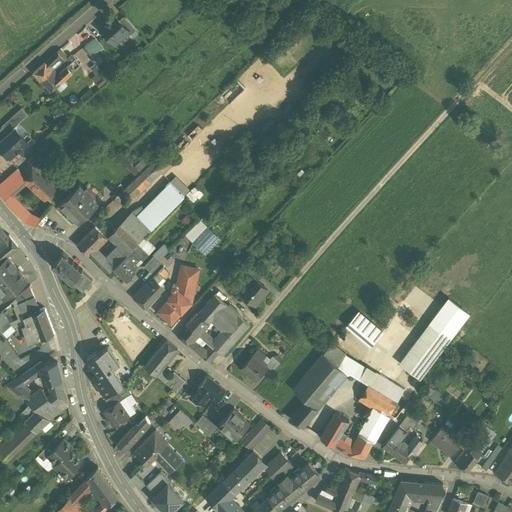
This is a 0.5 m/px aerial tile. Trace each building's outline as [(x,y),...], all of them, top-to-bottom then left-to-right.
[(119,20),(113,13),(107,18),(108,19),(100,26),(105,31),(104,37),(120,38),(128,32),(129,31),(119,20)] [(136,29),(124,16),(119,20),(129,31),(128,32),(130,34),(136,29)] [(96,37),(85,46),(89,51),(97,45),(100,42),(96,37)] [(89,51),(92,56),(101,49),(97,45),(89,51)] [(68,58),(60,49),(48,59),(53,64),(59,59),(62,63),(68,58)] [(103,61),(96,53),(91,58),(97,65),(103,61)] [(75,58),(57,74),(62,79),(62,80),(80,64),(75,58)] [(45,61),(33,72),(40,80),(53,69),(45,61)] [(53,69),(40,80),(50,90),(62,79),(57,74),(53,69)] [(96,84),(99,87),(109,79),(102,71),(98,74),(102,78),(96,84)] [(236,80),(222,95),(230,103),(245,88),(236,80)] [(22,107),(9,118),(16,125),(28,114),(22,107)] [(63,109),(54,112),(56,119),(65,116),(63,109)] [(9,118),(2,124),(0,129),(0,138),(0,139),(13,127),(16,125),(9,118)] [(0,139),(0,138),(0,150),(2,149),(10,157),(19,149),(27,142),(24,139),(13,127),(0,139)] [(29,135),(24,139),(27,142),(19,149),(24,155),(36,143),(29,135)] [(132,161),(127,155),(121,161),(126,166),(132,161)] [(149,165),(143,158),(134,167),(141,173),(149,165)] [(36,161),(35,163),(33,162),(29,166),(23,172),(22,174),(26,178),(50,200),(55,195),(63,186),(36,161)] [(141,173),(122,191),(128,197),(151,175),(154,178),(160,172),(151,163),(149,165),(141,173)] [(17,169),(0,183),(0,194),(5,200),(12,193),(11,193),(26,178),(22,174),(17,169)] [(151,175),(128,197),(131,200),(154,178),(151,175)] [(172,192),(150,215),(158,222),(184,195),(170,181),(165,186),(172,192)] [(60,202),(59,203),(78,222),(98,203),(93,198),(95,196),(86,187),(85,188),(80,183),(70,193),(60,202)] [(194,184),(186,194),(194,201),(203,192),(194,184)] [(165,186),(136,216),(143,222),(150,215),(172,192),(165,186)] [(56,197),(60,202),(70,193),(65,188),(56,197)] [(12,193),(5,200),(25,220),(31,213),(12,193)] [(113,232),(110,235),(119,244),(127,252),(138,242),(138,241),(139,242),(151,229),(143,222),(136,216),(131,212),(113,232)] [(158,222),(150,215),(143,222),(151,229),(158,222)] [(207,226),(193,241),(205,253),(219,238),(207,226)] [(95,227),(78,244),(88,254),(94,248),(105,237),(103,235),(95,227)] [(109,228),(103,235),(105,237),(110,235),(113,232),(109,228)] [(9,234),(0,241),(0,261),(7,256),(18,246),(9,234)] [(149,253),(138,242),(127,252),(126,254),(136,264),(141,258),(143,260),(149,253)] [(127,252),(119,244),(107,256),(115,265),(126,254),(127,252)] [(165,244),(154,256),(145,266),(150,270),(159,261),(159,260),(170,249),(165,244)] [(100,254),(94,248),(88,254),(94,260),(100,254)] [(69,257),(63,252),(62,253),(62,252),(62,253),(61,252),(60,253),(61,254),(53,262),(52,261),(51,262),(52,263),(52,264),(57,269),(58,268),(62,272),(61,273),(62,274),(63,273),(67,277),(66,278),(67,279),(68,278),(71,281),(71,282),(72,283),(72,282),(74,283),(76,283),(77,282),(78,283),(79,282),(79,281),(81,281),(82,279),(82,277),(83,278),(84,276),(83,276),(84,275),(84,272),(82,271),(83,270),(82,269),(81,270),(78,267),(79,266),(78,265),(77,266),(73,262),(74,261),(73,260),(72,261),(68,258),(69,257)] [(106,256),(104,258),(100,254),(94,260),(108,273),(114,267),(115,265),(107,256),(106,256)] [(115,265),(114,267),(127,279),(133,273),(133,272),(139,266),(136,264),(126,254),(115,265)] [(0,261),(0,291),(5,297),(27,279),(7,256),(0,261)] [(164,265),(159,261),(150,270),(154,274),(161,267),(161,268),(163,266),(164,265)] [(198,269),(182,265),(180,273),(196,276),(198,269)] [(262,275),(251,265),(246,272),(252,277),(252,276),(258,281),(262,275)] [(170,273),(163,266),(161,268),(165,272),(158,279),(162,282),(170,273)] [(154,274),(154,275),(158,279),(165,272),(161,268),(161,267),(154,274)] [(83,291),(93,280),(84,272),(84,275),(83,276),(84,276),(83,278),(82,277),(82,279),(81,281),(79,281),(79,282),(78,283),(77,282),(76,283),(74,283),(83,291)] [(196,276),(180,273),(178,283),(177,284),(176,284),(175,285),(174,286),(173,287),(173,288),(173,289),(175,291),(177,288),(187,297),(193,290),(196,276)] [(154,275),(133,297),(144,307),(145,306),(145,307),(165,286),(162,282),(158,279),(154,275)] [(258,281),(252,276),(252,277),(246,284),(248,286),(242,293),(256,304),(262,297),(261,296),(268,289),(258,281)] [(29,287),(15,299),(17,304),(34,296),(29,287)] [(187,297),(177,288),(175,291),(168,298),(170,300),(181,311),(191,301),(187,297)] [(250,325),(215,294),(200,311),(211,321),(217,326),(222,330),(218,334),(214,339),(216,341),(211,346),(213,347),(214,347),(219,352),(223,355),(250,325)] [(34,296),(17,304),(23,317),(23,318),(30,315),(30,314),(40,310),(34,296)] [(40,339),(30,315),(23,318),(23,317),(17,304),(15,299),(1,311),(7,317),(10,324),(13,329),(26,323),(27,325),(25,326),(31,343),(40,339)] [(449,299),(401,363),(420,377),(468,313),(449,299)] [(181,311),(170,300),(163,308),(174,318),(181,311)] [(40,310),(30,314),(30,315),(40,339),(54,333),(45,308),(40,310)] [(198,313),(197,311),(186,323),(197,332),(211,346),(216,341),(214,339),(205,331),(205,332),(202,329),(203,328),(206,328),(209,324),(206,321),(206,320),(198,313)] [(211,321),(200,311),(198,313),(206,320),(206,321),(209,324),(211,321)] [(358,311),(346,325),(370,345),(382,331),(358,311)] [(7,317),(0,323),(0,329),(1,331),(2,332),(10,324),(7,317)] [(186,323),(176,334),(187,344),(191,339),(197,332),(186,323)] [(222,330),(217,326),(213,329),(218,334),(222,330)] [(166,339),(144,365),(156,375),(161,369),(177,349),(166,339)] [(205,350),(191,339),(187,344),(201,355),(205,350)] [(345,353),(332,342),(323,353),(336,363),(340,359),(345,354),(345,353)] [(211,346),(207,352),(205,350),(201,355),(210,362),(219,352),(214,347),(213,347),(211,346)] [(107,347),(92,358),(94,360),(91,362),(100,375),(95,379),(106,395),(122,384),(111,369),(119,364),(107,347)] [(323,353),(293,388),(305,399),(306,399),(317,408),(347,372),(340,366),(336,363),(323,353)] [(253,354),(241,368),(256,380),(265,370),(267,367),(267,366),(253,354)] [(357,361),(345,354),(340,359),(344,361),(351,367),(357,361)] [(274,358),(267,366),(267,367),(265,370),(270,374),(280,363),(274,358)] [(41,361),(19,376),(24,384),(42,371),(41,366),(43,366),(41,361)] [(351,367),(344,361),(340,366),(347,372),(348,371),(351,367)] [(375,372),(357,361),(351,367),(348,371),(368,383),(375,372)] [(43,366),(41,366),(42,371),(44,383),(46,383),(49,382),(61,379),(57,362),(43,366)] [(169,376),(161,369),(156,375),(164,382),(169,376)] [(169,376),(164,382),(176,392),(185,381),(174,371),(169,376)] [(404,388),(375,371),(375,372),(368,383),(397,400),(404,388)] [(226,390),(206,375),(198,386),(200,387),(192,397),(201,404),(209,394),(217,400),(218,401),(222,396),(226,390)] [(19,376),(8,385),(26,400),(32,397),(21,385),(24,384),(19,376)] [(61,379),(49,382),(53,395),(63,387),(61,379)] [(106,395),(104,397),(111,407),(119,401),(125,397),(131,393),(124,383),(122,384),(106,395)] [(368,383),(360,396),(358,398),(374,408),(388,416),(397,400),(368,383)] [(48,399),(41,391),(32,397),(26,400),(36,409),(37,408),(49,419),(68,406),(63,387),(53,395),(48,399)] [(229,401),(222,396),(218,401),(217,400),(214,405),(221,412),(229,401)] [(125,410),(131,406),(125,397),(119,401),(125,410)] [(305,399),(290,418),(302,427),(317,408),(306,399),(305,399)] [(125,410),(119,401),(111,407),(104,412),(114,427),(122,421),(123,422),(126,423),(127,422),(128,419),(127,418),(129,416),(125,410)] [(36,409),(25,421),(36,432),(49,419),(37,408),(36,409)] [(250,422),(233,408),(218,424),(235,439),(250,422)] [(388,416),(374,408),(367,419),(353,446),(348,454),(349,454),(352,455),(364,457),(372,442),(373,442),(378,432),(388,416)] [(192,421),(180,410),(174,415),(184,424),(187,427),(192,421)] [(420,418),(410,411),(407,414),(417,422),(420,418)] [(334,412),(320,436),(333,445),(338,437),(348,420),(334,412)] [(417,422),(407,414),(403,420),(410,425),(413,427),(417,422)] [(184,424),(174,415),(167,423),(177,432),(184,424)] [(218,426),(202,415),(195,423),(209,436),(218,426)] [(135,428),(134,429),(140,434),(150,423),(146,416),(135,428)] [(261,419),(244,437),(253,445),(270,427),(261,419)] [(410,425),(403,420),(399,425),(406,430),(410,425)] [(25,421),(0,445),(0,455),(6,462),(36,432),(25,421)] [(399,425),(383,446),(392,453),(402,441),(399,439),(406,430),(399,425)] [(455,434),(442,425),(431,440),(451,455),(459,445),(463,438),(456,433),(455,434)] [(133,426),(117,444),(125,451),(140,434),(134,429),(135,428),(133,426)] [(459,445),(463,448),(475,433),(470,429),(463,438),(459,445)] [(167,443),(155,431),(147,439),(158,451),(155,454),(160,458),(170,449),(165,444),(167,443)] [(475,434),(469,443),(477,449),(482,439),(475,434)] [(408,446),(402,441),(392,453),(405,462),(422,440),(416,435),(408,446)] [(353,446),(338,437),(333,445),(348,454),(353,446)] [(51,453),(48,457),(56,464),(70,449),(72,447),(64,439),(51,453)] [(158,451),(147,439),(135,452),(146,463),(155,454),(158,451)] [(469,443),(455,462),(467,471),(481,452),(477,449),(469,443)] [(497,444),(488,459),(491,461),(501,447),(497,444)] [(46,448),(38,456),(44,462),(48,457),(51,453),(46,448)] [(56,464),(54,467),(66,478),(82,461),(70,449),(56,464)] [(170,449),(160,458),(164,464),(169,469),(171,470),(181,460),(170,449)] [(511,450),(510,449),(495,473),(511,483),(511,481),(511,450)] [(253,451),(239,466),(251,478),(265,463),(253,451)] [(281,452),(265,466),(277,479),(292,465),(281,452)] [(488,459),(482,468),(485,470),(491,461),(488,459)] [(290,477),(287,474),(280,480),(282,484),(267,496),(269,498),(279,509),(308,485),(319,474),(308,462),(290,477)] [(239,466),(206,498),(218,510),(229,499),(251,478),(239,466)] [(119,496),(97,467),(87,478),(92,485),(105,502),(108,506),(119,496)] [(358,474),(345,468),(336,488),(343,491),(350,494),(352,490),(357,478),(359,474),(358,474)] [(161,472),(146,486),(156,496),(168,484),(170,482),(161,472)] [(379,476),(359,472),(358,474),(359,474),(357,478),(377,483),(379,476)] [(87,478),(69,497),(75,503),(92,485),(87,478)] [(424,482),(401,480),(389,509),(395,511),(406,511),(407,511),(408,511),(405,508),(410,496),(415,497),(423,498),(423,497),(424,482)] [(443,485),(424,482),(423,497),(425,499),(440,501),(445,489),(443,485)] [(153,498),(166,511),(170,511),(183,500),(168,484),(156,496),(153,498)] [(319,496),(317,495),(315,500),(335,509),(343,491),(336,488),(327,484),(321,489),(322,490),(324,491),(326,492),(328,489),(334,492),(331,501),(319,496)] [(352,490),(350,494),(362,499),(364,494),(359,492),(352,490)] [(343,491),(335,509),(340,511),(341,511),(350,494),(343,491)] [(488,495),(478,491),(473,502),(483,507),(488,495)] [(374,497),(365,493),(364,494),(362,499),(369,502),(371,503),(374,497)] [(355,511),(362,499),(350,494),(341,511),(355,511)] [(84,511),(75,503),(69,497),(57,510),(58,511),(84,511)] [(269,498),(252,511),(275,511),(279,509),(269,498)] [(229,499),(218,510),(219,511),(239,511),(240,510),(229,499)] [(362,499),(355,511),(364,511),(369,502),(362,499)] [(463,511),(466,504),(453,499),(448,511),(463,511)] [(99,506),(93,511),(101,511),(108,506),(105,502),(99,506)] [(503,511),(507,507),(499,502),(494,511),(495,511),(503,511)]
